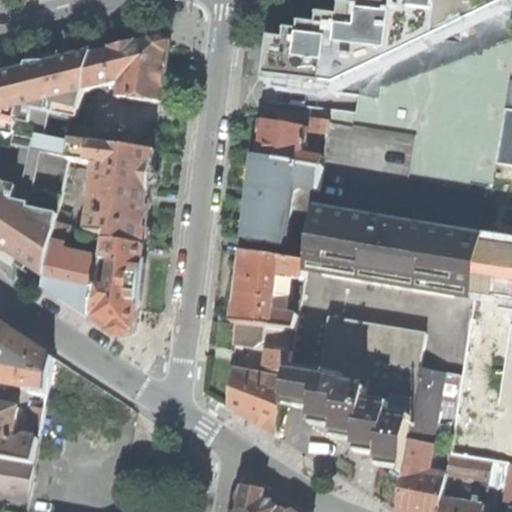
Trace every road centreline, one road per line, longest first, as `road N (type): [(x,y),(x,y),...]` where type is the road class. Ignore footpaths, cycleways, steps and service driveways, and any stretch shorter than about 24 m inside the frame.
road 1 (residential): [(230,0),(177,411)]
road 2 (tertiary): [(0,291),(177,411)]
road 3 (tertiary): [(233,449),(339,511)]
